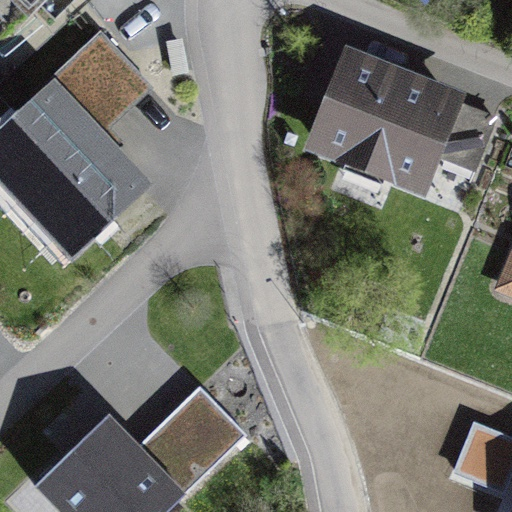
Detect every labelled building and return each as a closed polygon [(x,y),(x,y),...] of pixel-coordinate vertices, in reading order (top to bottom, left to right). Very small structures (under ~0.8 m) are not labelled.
[(0,0),(0,7),(17,24),(40,0),(0,0)] [(103,23),(77,45),(125,101),(152,79),(103,23)] [(56,74),(107,119),(125,100),(73,55),(56,74)] [(318,143),(420,184),(453,102),(350,61),(318,143)] [(73,249),(140,186),(53,93),(0,142),(0,152),(48,204),(39,213),(73,249)] [(138,447),(108,416),(36,486),(61,511),(168,511),(247,435),(200,387),(138,447)]
